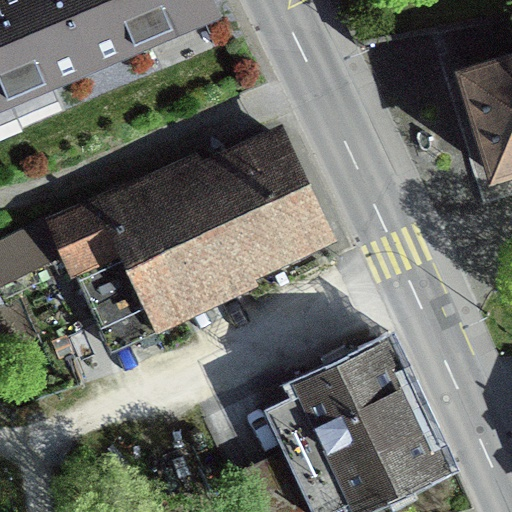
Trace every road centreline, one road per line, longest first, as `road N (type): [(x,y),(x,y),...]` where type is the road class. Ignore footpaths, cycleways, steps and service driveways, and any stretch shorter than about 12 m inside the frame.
road 1 (tertiary): [(407,272),(278,0)]
road 2 (tertiary): [(511,511),(407,272)]
